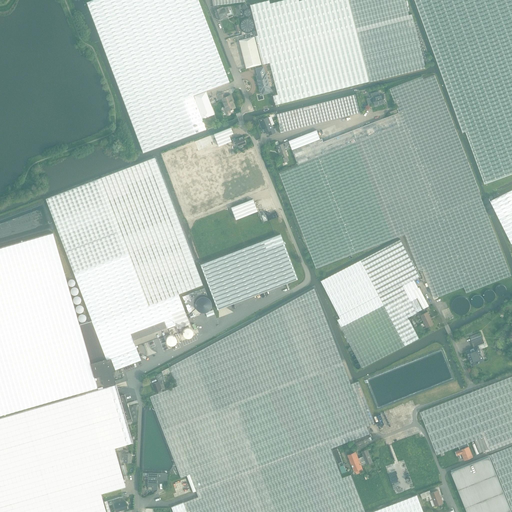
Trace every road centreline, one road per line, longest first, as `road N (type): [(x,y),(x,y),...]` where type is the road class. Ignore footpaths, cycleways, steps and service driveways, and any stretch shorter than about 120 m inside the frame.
road 1 (unclassified): [(135,511),(136,373),(307,277),(240,124)]
road 2 (unclassified): [(440,472),(415,411),(471,388)]
road 3 (unclassified): [(239,115),(246,98),(207,0)]
road 4 (unclassified): [(471,388),(419,281)]
